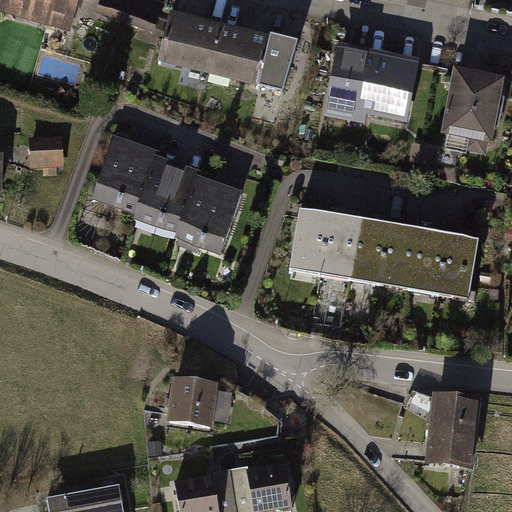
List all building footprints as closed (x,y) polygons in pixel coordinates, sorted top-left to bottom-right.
[(36,19),(47,22),(52,0),(5,0),(39,9),(36,19)] [(52,0),(47,22),(69,28),(77,0),(52,0)] [(165,6),(148,0),(101,0),(96,14),(154,35),(165,6)] [(298,46),(170,15),(158,65),(283,96),(298,46)] [(421,63),(339,46),(324,118),(365,127),(367,117),(409,126),(421,63)] [(506,82),(455,72),(442,137),(467,142),(465,152),(487,157),(489,146),(493,147),(506,82)] [(62,138),(29,140),(31,170),(64,168),(62,138)] [(161,155),(114,138),(92,201),(137,217),(135,221),(178,236),(176,241),(221,257),(243,196),(200,180),(202,175),(159,160),(161,155)] [(434,149),(414,145),(411,163),(430,167),(434,149)] [(480,244),(300,214),(290,274),(471,303),(480,244)] [(218,388),(173,382),(167,425),(213,432),(214,424),(228,426),(233,396),(218,394),(218,388)] [(483,403),(434,397),(433,401),(417,395),(413,394),(406,408),(407,411),(431,422),(425,468),(474,474),(483,403)] [(212,479),(174,485),(178,511),(292,511),(286,468),(249,474),(248,470),(211,476),(212,479)] [(124,511),(120,488),(46,502),(47,511),(124,511)]
